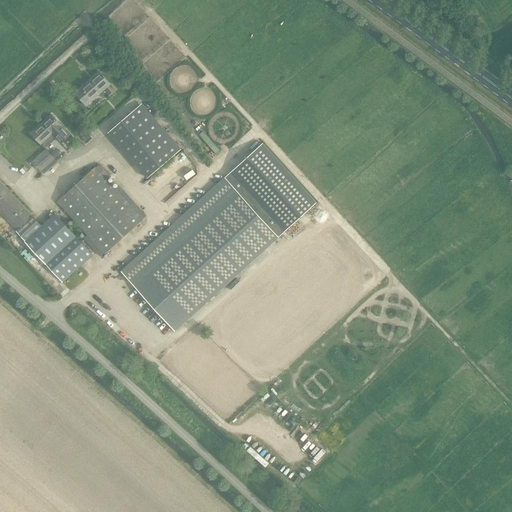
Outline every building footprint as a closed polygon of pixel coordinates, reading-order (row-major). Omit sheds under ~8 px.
[(112,92),(107,87),(111,84),(100,71),(75,93),(86,105),(101,92),(106,98),(112,92)] [(142,103),(108,133),(147,179),(181,149),(142,103)] [(70,135),(51,115),(31,133),(45,148),(56,139),(60,144),(70,135)] [(224,177),(121,271),(175,331),(279,237),(317,203),(262,143),(224,177)] [(32,162),(40,171),(41,171),(43,173),(49,168),(57,162),(54,159),(46,149),(32,162)] [(143,220),(142,219),(146,216),(138,207),(134,210),(104,177),(107,173),(99,164),(96,168),(95,167),(57,202),(105,254),(143,220)] [(0,211),(16,229),(31,215),(0,180),(0,211)] [(41,226),(32,216),(31,215),(16,229),(22,235),(62,282),(92,255),(55,214),(41,226)]
